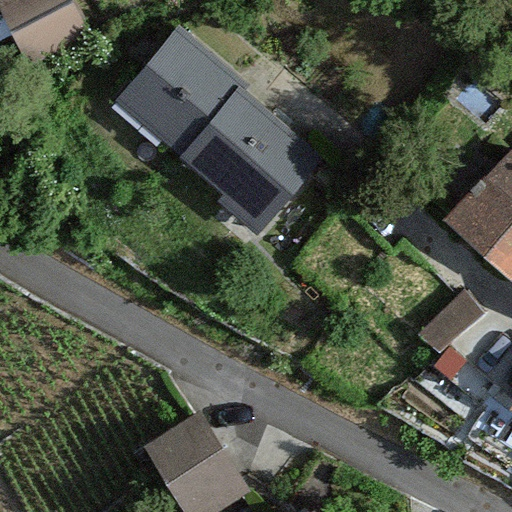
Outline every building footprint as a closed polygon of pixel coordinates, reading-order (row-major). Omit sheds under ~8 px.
[(69,0),(8,0),(36,57),(86,33),(69,0)] [(239,95),(174,40),(121,103),(232,196),(225,205),(252,228),(306,163),(233,102),(239,95)] [(511,147),(452,210),(511,265),(511,147)] [(484,315),(464,291),(420,336),(441,348),(484,315)] [(203,511),(243,489),(202,419),(161,444),(201,511),(203,511)]
